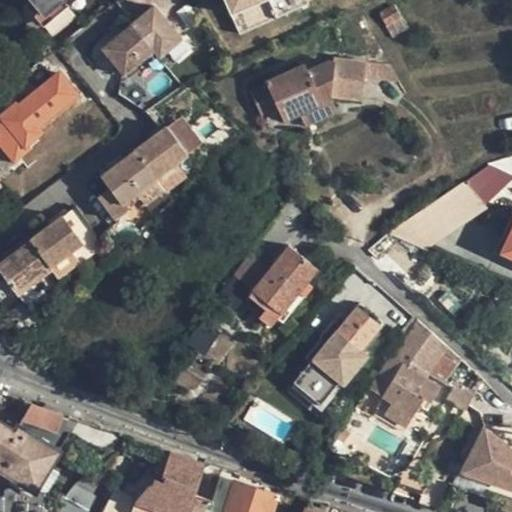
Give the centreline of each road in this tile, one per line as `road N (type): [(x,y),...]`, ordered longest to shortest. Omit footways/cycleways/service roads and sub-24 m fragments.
road 1 (residential): [(0,374),(281,480),(391,511)]
road 2 (residential): [(511,397),(350,250)]
road 3 (unknown): [(0,238),(140,124)]
